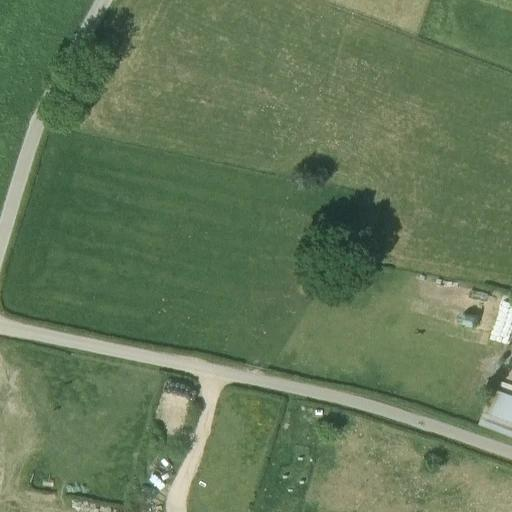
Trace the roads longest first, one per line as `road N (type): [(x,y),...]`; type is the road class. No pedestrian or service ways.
road 1 (track): [(511,456),(309,389),(0,325)]
road 2 (track): [(0,245),(23,163),(107,0)]
road 3 (track): [(222,372),(181,511)]
